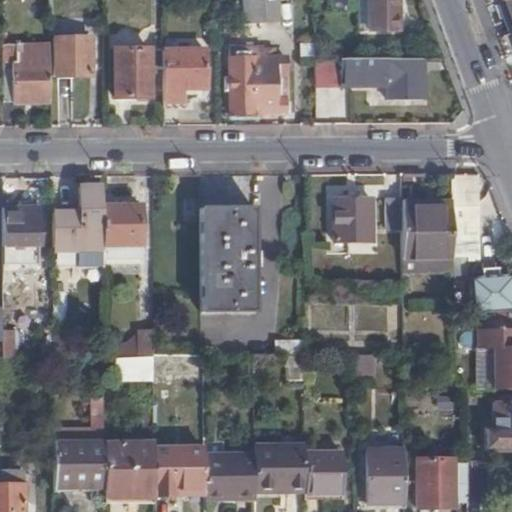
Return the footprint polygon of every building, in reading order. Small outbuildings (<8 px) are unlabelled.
[(277,0),(251,0),(251,22),(277,22),(277,0)] [(351,0),(336,0),(336,10),(351,10),(351,0)] [(366,0),(367,32),(396,33),(396,0),(366,0)] [(91,76),(90,38),(56,39),(56,77),(91,76)] [(2,60),(3,103),(52,102),(51,46),(14,47),(14,59),(2,60)] [(2,47),(2,60),(14,59),(14,47),(2,47)] [(284,113),(283,60),(262,59),(262,48),(229,48),(230,114),(284,113)] [(114,98),(149,97),(149,51),(113,51),(114,98)] [(162,52),(162,103),(180,103),(181,90),(205,90),(204,52),(162,52)] [(354,61),(341,61),(341,85),(386,85),(385,60),(354,61)] [(422,100),(422,60),(385,60),(386,85),(386,100),(422,100)] [(314,61),(314,86),(341,85),(341,61),(314,61)] [(90,117),(91,78),(72,78),(71,116),(90,117)] [(474,176),(451,176),(451,202),(451,212),(451,219),(475,219),(474,176)] [(225,179),(199,180),(200,203),(226,202),(225,179)] [(56,181),(55,206),(76,206),(76,182),(56,181)] [(100,208),(100,190),(79,190),(79,217),(51,216),(52,253),(101,252),(100,208)] [(368,242),(368,200),(332,200),(333,242),(368,242)] [(401,211),(401,202),(385,202),(384,234),(401,233),(401,211)] [(451,202),(401,202),(401,211),(451,212),(451,202)] [(2,211),(2,244),(2,248),(38,247),(39,204),(20,204),(19,211),(2,211)] [(138,207),(100,208),(101,252),(101,260),(138,259),(138,207)] [(252,312),(252,210),(200,211),(202,313),(252,312)] [(401,261),(401,273),(452,274),(452,261),(451,219),(451,212),(401,211),(401,233),(401,261)] [(509,310),(506,278),(471,281),(474,313),(509,310)] [(312,306),(311,327),(347,328),(348,308),(312,306)] [(492,392),(511,391),(511,330),(477,331),(477,349),(491,349),(492,392)] [(2,333),(2,359),(13,359),(13,332),(2,333)] [(154,358),(153,334),(135,334),(135,345),(102,345),(102,358),(106,358),(116,358),(151,358),(154,358)] [(303,343),(303,356),(321,356),(321,341),(303,341),(303,343)] [(303,356),(303,343),(273,343),(273,357),(303,356)] [(40,346),(40,359),(53,359),(53,346),(40,346)] [(352,379),(373,380),(373,355),(353,354),(352,379)] [(152,375),(152,378),(203,377),(203,357),(154,358),(151,358),(152,375)] [(106,358),(107,368),(117,368),(116,358),(106,358)] [(151,358),(116,358),(117,368),(117,376),(152,375),(151,358)] [(511,452),(511,404),(493,404),(493,428),(484,427),(485,454),(511,452)] [(103,438),(103,425),(93,424),(93,438),(103,438)] [(104,498),(104,505),(121,505),(121,500),(154,500),(154,497),(153,450),(153,442),(103,444),(103,449),(104,498)] [(303,447),(253,447),(253,455),(254,494),(304,494),(304,454),(303,447)] [(53,449),(54,499),(104,498),(103,449),(53,449)] [(204,456),(203,449),(153,450),(154,497),(174,497),(174,491),(204,491),(204,456)] [(366,506),(402,505),(402,451),(366,451),(366,506)] [(304,494),(304,497),(341,496),(341,454),(304,454),(304,494)] [(224,502),(254,501),(254,494),(253,455),(204,456),(204,491),(204,496),(223,495),(224,502)] [(450,504),(468,504),(467,467),(451,465),(451,461),(416,461),(415,509),(451,509),(450,504)] [(467,467),(468,504),(488,503),(487,466),(467,467)] [(0,511),(22,511),(22,473),(0,472),(0,511)]
